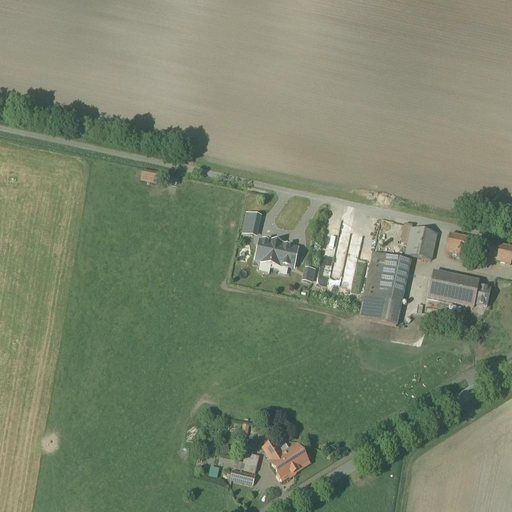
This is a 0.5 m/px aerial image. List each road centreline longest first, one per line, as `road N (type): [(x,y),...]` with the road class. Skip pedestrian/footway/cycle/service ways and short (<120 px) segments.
road 1 (unclassified): [(0,129),(511,239)]
road 2 (tertiary): [(278,511),(511,366)]
